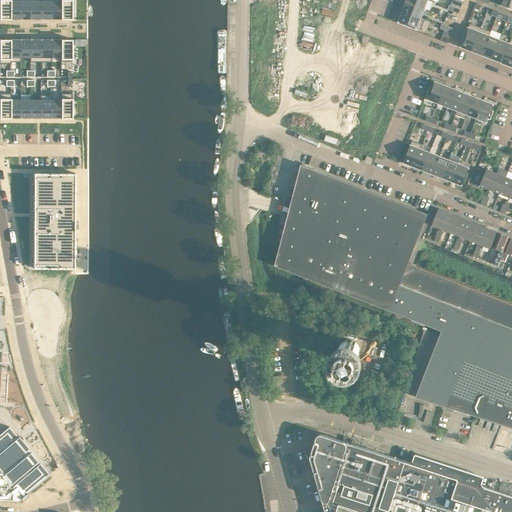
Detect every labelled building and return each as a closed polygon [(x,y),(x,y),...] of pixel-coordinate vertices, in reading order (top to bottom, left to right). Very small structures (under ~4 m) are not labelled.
[(0,0),(0,18),(9,19),(9,0),(0,0)] [(9,0),(9,19),(10,19),(19,19),(20,19),(19,0),(9,0)] [(29,0),(19,0),(20,19),(29,19),(30,19),(29,0)] [(39,0),(29,0),(30,19),(40,19),(39,0)] [(39,0),(40,19),(50,19),(50,0),(39,0)] [(50,0),(50,19),(51,19),(60,19),(60,0),(50,0)] [(60,0),(60,19),(61,19),(70,19),(71,19),(71,18),(71,10),(71,9),(71,0),(60,0)] [(422,8),(405,1),(403,6),(402,9),(403,9),(402,11),(420,18),(420,17),(423,8),(422,8)] [(420,18),(402,11),(398,21),(398,22),(415,29),(416,28),(420,30),(424,19),(420,17),(420,18)] [(480,27),(470,23),(460,46),(471,50),(480,27)] [(490,31),(480,27),(471,50),(481,54),(488,35),(490,31)] [(498,39),(488,35),(481,54),(491,58),(498,39)] [(0,63),(9,63),(9,39),(0,39),(0,63)] [(10,39),(9,39),(9,63),(10,63),(10,62),(20,62),(20,39),(19,39),(10,39)] [(20,39),(20,62),(20,57),(29,57),(29,62),(30,62),(30,39),(29,39),(20,39)] [(30,39),(30,62),(40,62),(40,39),(30,39)] [(40,39),(40,62),(50,62),(50,39),(40,39)] [(51,39),(50,39),(50,62),(51,62),(51,57),(60,57),(60,58),(60,59),(60,61),(60,39),(51,39)] [(61,39),(60,39),(60,61),(71,61),(71,59),(71,58),(71,49),(71,40),(71,39),(70,39),(61,39)] [(509,43),(498,39),(491,58),(501,62),(509,43)] [(511,44),(509,43),(501,62),(511,66),(511,65),(511,44)] [(428,99),(438,103),(445,85),(435,81),(432,87),(430,86),(427,94),(429,95),(428,99)] [(454,89),(445,85),(438,103),(447,106),(454,89)] [(464,93),(454,89),(447,106),(457,110),(464,93)] [(0,117),(9,118),(9,93),(0,93),(0,117)] [(10,93),(9,93),(9,118),(10,118),(19,118),(20,118),(20,100),(10,100),(10,99),(10,98),(10,93)] [(51,95),(50,95),(50,118),(51,118),(60,118),(60,93),(60,98),(60,99),(60,100),(51,100),(51,95)] [(71,93),(60,93),(60,118),(61,118),(70,118),(71,118),(71,117),(71,108),(71,107),(71,99),(71,98),(71,93)] [(473,96),(464,93),(457,110),(455,115),(464,118),(466,114),(473,96)] [(39,100),(30,100),(30,118),(40,118),(40,95),(39,100)] [(50,95),(40,95),(40,118),(50,118),(50,95)] [(473,96),(466,114),(476,118),(483,100),(473,96)] [(30,100),(20,100),(20,118),(29,118),(30,118),(30,100)] [(493,104),(483,100),(476,118),(486,121),(493,104)] [(403,162),(413,166),(420,148),(422,144),(412,140),(403,162)] [(429,152),(420,148),(413,166),(422,170),(429,152)] [(6,151),(6,163),(30,164),(30,152),(6,151)] [(439,156),(429,152),(422,170),(432,173),(439,156)] [(448,160),(439,156),(432,173),(441,177),(448,160)] [(458,163),(448,160),(441,177),(451,181),(458,163)] [(468,167),(458,163),(451,181),(461,185),(468,167)] [(427,213),(300,164),(300,165),(302,166),(277,265),(274,264),(274,265),(437,329),(434,335),(438,336),(415,396),(511,426),(511,303),(408,263),(427,213)] [(478,185),(488,189),(495,172),(485,168),(478,185)] [(495,172),(488,189),(498,193),(505,176),(495,172)] [(74,173),(33,173),(33,267),(74,267),(74,173)] [(498,193),(508,197),(511,185),(511,179),(505,176),(498,193)] [(430,225),(440,229),(447,212),(437,208),(430,225)] [(440,229),(450,233),(457,216),(447,212),(440,229)] [(457,216),(450,233),(460,236),(466,220),(457,216)] [(460,236),(469,240),(476,224),(466,220),(460,236)] [(476,224),(469,240),(479,244),(486,228),(476,224)] [(486,228),(479,244),(489,248),(496,232),(486,228)] [(499,250),(496,258),(493,264),(497,265),(509,237),(499,233),(493,247),(499,250)] [(502,267),(503,265),(508,253),(511,254),(511,238),(509,237),(497,265),(502,267)] [(226,278),(218,279),(223,323),(232,322),(226,278)] [(43,333),(58,332),(57,312),(43,313),(43,333)] [(349,360),(349,361),(351,361),(352,360),(353,360),(354,359),(355,359),(356,358),(356,357),(356,356),(356,355),(358,354),(359,353),(357,351),(358,349),(359,349),(359,348),(358,347),(358,346),(357,345),(357,344),(356,343),(355,342),(354,343),(352,342),(352,340),(351,340),(349,341),(347,341),(347,340),(345,340),(344,340),(343,341),(342,341),(341,342),(340,343),(341,344),(340,346),(338,346),(338,348),(339,349),(338,351),(337,351),(337,353),(338,354),(338,355),(339,356),(340,357),(340,358),(341,359),(342,358),(344,358),(344,360),(345,361),(347,359),(349,360)] [(0,498),(18,500),(21,497),(22,499),(28,494),(27,493),(37,484),(49,474),(30,452),(31,451),(18,435),(17,436),(0,415),(0,498)] [(310,454),(310,456),(325,509),(325,510),(325,511),(511,511),(511,495),(322,434),(320,433),(318,434),(317,435),(316,436),(310,454)]
